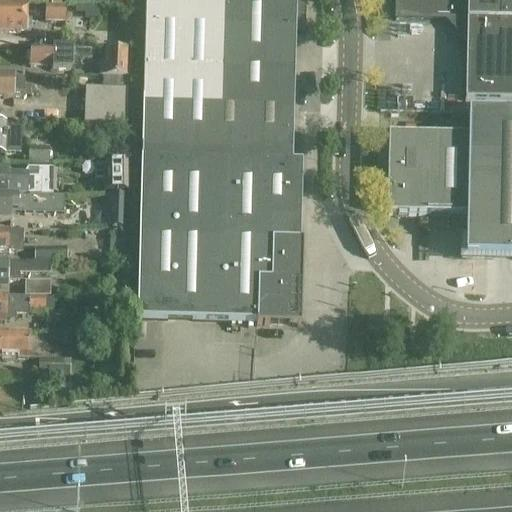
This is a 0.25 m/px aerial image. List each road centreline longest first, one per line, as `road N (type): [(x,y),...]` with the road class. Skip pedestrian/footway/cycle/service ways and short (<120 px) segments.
road 1 (motorway): [(511,392),(0,438)]
road 2 (motorway): [(511,440),(0,485)]
road 3 (unclassified): [(346,0),(346,186),(356,222),(423,300),(469,318),(511,315)]
